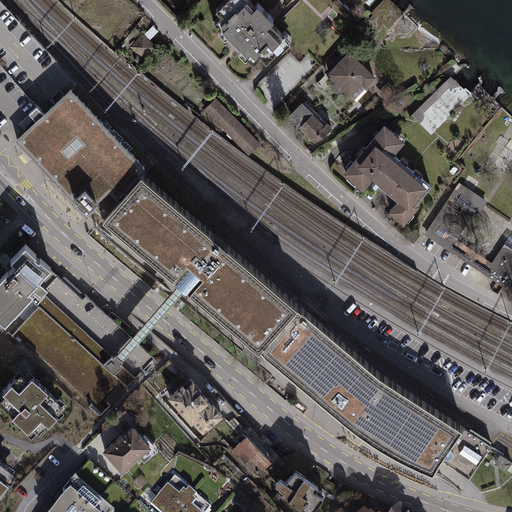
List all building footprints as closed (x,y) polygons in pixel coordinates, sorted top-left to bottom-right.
[(221,18),(213,25),(220,32),(218,33),(225,40),(227,38),(241,53),(239,55),(246,61),(248,59),(255,66),(261,60),(267,65),(282,51),(283,53),(291,45),(290,44),(293,41),(285,33),(283,36),(272,25),(275,23),(258,6),(255,8),(247,0),(228,0),(216,12),(221,18)] [(157,47),(144,34),(134,43),(139,48),(135,52),(144,61),(157,47)] [(349,52),(327,75),(333,81),(329,85),(338,94),(342,90),(354,101),(377,78),(349,52)] [(471,96),(451,76),(412,116),(432,135),(471,96)] [(390,82),(378,91),(388,103),(399,93),(390,82)] [(44,111),(15,137),(30,152),(72,194),(85,181),(100,196),(91,205),(104,215),(141,169),(147,162),(72,85),(44,111)] [(216,98),(204,110),(249,156),(261,144),(216,98)] [(323,138),(333,129),(305,101),(303,103),(302,103),(287,117),(314,144),(323,138)] [(21,121),(27,125),(36,115),(31,110),(21,121)] [(385,125),(344,175),(364,192),(373,181),(399,202),(390,213),(405,226),(420,208),(417,205),(431,188),(394,157),(406,142),(385,125)] [(257,348),(297,300),(141,169),(104,215),(103,217),(112,225),(177,281),(180,284),(184,288),(257,348)] [(85,181),(72,194),(87,209),(91,205),(100,196),(85,181)] [(459,241),(460,240),(456,237),(476,207),(480,210),(487,201),(460,183),(427,233),(453,250),(459,241)] [(491,262),(511,276),(511,237),(510,236),(491,262)] [(461,255),(467,246),(459,241),(453,250),(458,253),(461,255)] [(511,276),(491,262),(467,246),(461,255),(511,288),(511,276)] [(0,280),(0,319),(5,324),(34,292),(30,288),(47,269),(24,247),(6,267),(10,270),(6,274),(0,280)] [(34,292),(5,324),(9,328),(103,418),(144,372),(154,360),(101,311),(88,299),(84,304),(77,296),(62,283),(47,269),(30,288),(34,292)] [(184,288),(177,281),(114,355),(121,362),(159,318),(184,288)] [(383,371),(297,300),(257,348),(262,352),(333,412),(367,440),(395,455),(434,472),(438,465),(440,461),(446,450),(450,452),(453,452),(456,450),(457,446),(455,443),(452,441),(462,426),(383,371)] [(6,390),(0,396),(0,403),(28,430),(32,426),(39,434),(59,414),(56,411),(64,403),(32,372),(28,376),(21,370),(3,388),(6,390)] [(184,380),(168,395),(192,422),(194,420),(204,431),(225,413),(194,377),(186,384),(184,380)] [(127,407),(119,413),(128,424),(136,418),(127,407)] [(134,423),(104,448),(123,470),(152,444),(134,423)] [(490,448),(477,440),(468,434),(470,431),(462,426),(452,441),(455,443),(457,446),(456,450),(453,452),(450,452),(446,450),(440,461),(470,480),(490,448)] [(468,434),(490,448),(492,445),(470,431),(468,434)] [(248,434),(232,449),(257,475),(273,460),(248,434)] [(511,463),(511,460),(501,453),(495,464),(507,471),(511,463)] [(0,492),(9,481),(6,479),(14,469),(10,466),(0,458),(0,492)] [(286,490),(283,493),(311,511),(313,511),(326,494),(317,489),(320,483),(298,468),(287,480),(282,476),(277,482),(286,490)] [(152,504),(161,511),(175,511),(193,492),(176,476),(152,504)] [(67,496),(53,511),(115,511),(76,478),(63,493),(67,496)] [(193,492),(175,511),(206,511),(211,507),(193,492)]
